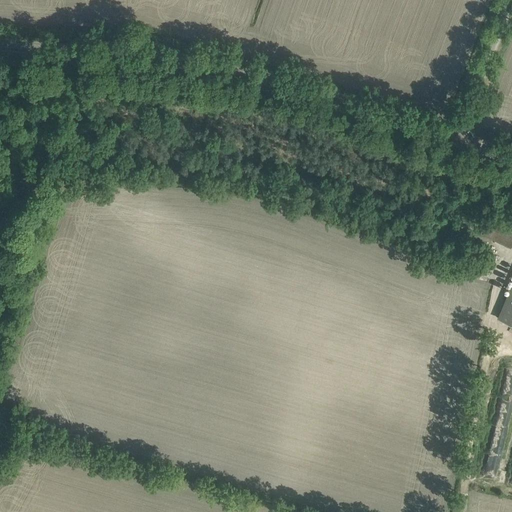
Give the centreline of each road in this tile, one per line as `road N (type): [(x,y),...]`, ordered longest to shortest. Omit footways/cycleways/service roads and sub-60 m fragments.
road 1 (tertiary): [(456,137),(208,66),(0,44)]
road 2 (tertiary): [(456,137),(506,0)]
